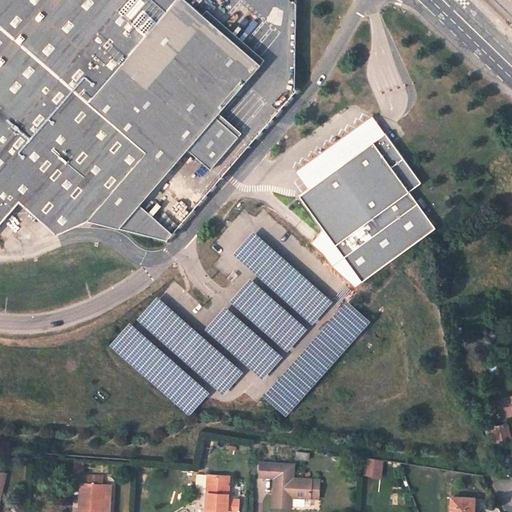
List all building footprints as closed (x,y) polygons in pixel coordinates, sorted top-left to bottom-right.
[(135,200),(185,147),(207,167),(237,135),(215,115),(262,65),(199,5),(193,0),(0,0),(0,204),(14,189),(51,223),(87,210),(114,222),(135,200)] [(310,186),(387,133),(381,125),(375,117),(299,170),(310,186)] [(360,282),(433,227),(408,191),(419,183),(387,133),(310,186),(298,195),(322,230),(360,282)] [(114,222),(159,242),(166,234),(135,200),(114,222)] [(354,287),(360,282),(322,230),(309,244),(321,255),(330,267),(354,287)] [(250,231),(229,253),(310,325),(330,302),(250,231)] [(496,256),(484,256),(487,286),(500,285),(496,256)] [(246,277),(225,300),(285,352),(305,329),(246,277)] [(134,319),(220,395),(240,373),(155,295),(134,319)] [(344,301),(259,395),(283,417),(368,322),(344,301)] [(221,306),(201,329),(260,380),(281,357),(221,306)] [(106,346),(186,416),(207,393),(127,322),(106,346)] [(494,416),(488,417),(484,418),(485,422),(479,423),(482,427),(483,430),(488,429),(490,437),(507,434),(504,418),(494,419),(494,416)] [(383,478),(386,459),(370,457),(367,475),(383,478)] [(261,461),(261,476),(276,477),(275,478),(274,507),(292,508),(292,497),(293,497),(310,498),(311,480),(294,479),(294,463),(276,462),(261,461)] [(111,511),(113,476),(82,475),(79,511),(98,511),(107,511),(111,511)] [(228,511),(230,476),(212,475),(210,494),(207,493),(206,510),(209,510),(208,511),(224,511),(228,511)] [(473,498),(453,497),(452,511),(474,511),(475,507),(473,507),(473,498)]
